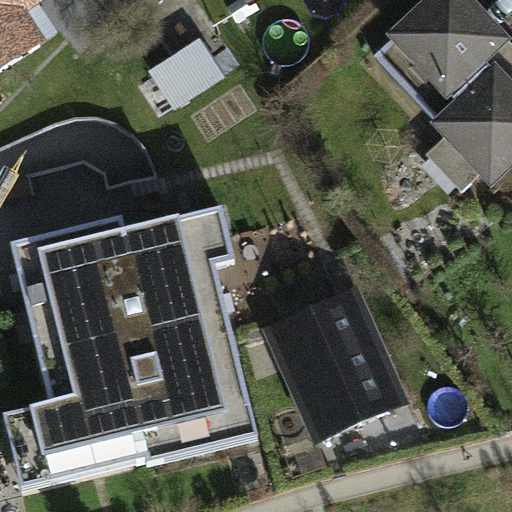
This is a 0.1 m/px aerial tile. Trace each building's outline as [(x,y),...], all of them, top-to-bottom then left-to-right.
[(35,0),(0,0),(0,72),(40,47),(20,15),(38,4),(35,0)] [(504,43),(463,0),(437,0),(374,59),(492,184),(511,165),(511,93),(495,75),(493,77),(481,64),(504,43)] [(176,107),(211,84),(190,52),(155,75),(176,107)] [(122,221),(11,249),(50,409),(31,413),(34,426),(38,426),(53,488),(257,437),(215,268),(234,264),(221,212),(125,236),(122,221)] [(340,302),(284,327),(333,438),(389,413),(340,302)] [(34,426),(31,413),(5,420),(23,495),(53,488),(38,426),(34,426)]
